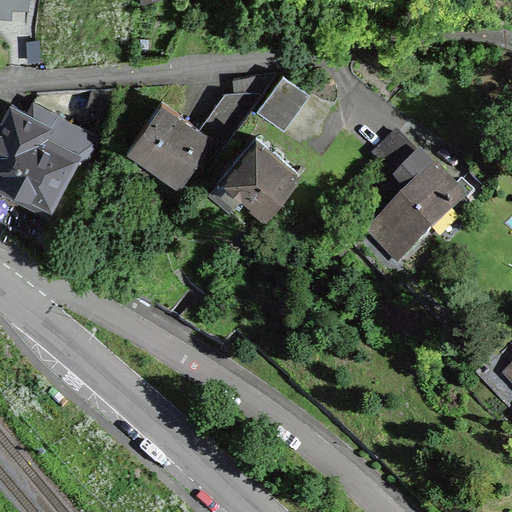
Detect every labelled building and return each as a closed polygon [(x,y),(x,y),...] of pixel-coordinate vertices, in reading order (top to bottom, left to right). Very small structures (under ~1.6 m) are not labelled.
[(283,74),(258,110),(282,127),(308,91),(283,74)] [(260,94),(235,93),(230,100),(249,113),(261,97),(260,94)] [(224,95),(206,120),(231,138),(249,113),(230,100),(224,95)] [(199,129),(161,102),(132,142),(165,166),(159,174),(179,188),(198,161),(214,139),(199,129)] [(12,104),(0,125),(0,185),(47,210),(76,156),(86,161),(100,135),(55,112),(52,118),(30,107),(28,112),(12,104)] [(231,138),(206,120),(199,129),(214,139),(198,161),(209,169),(231,138)] [(257,136),(218,182),(239,200),(244,193),(266,212),(300,173),(257,136)] [(409,193),(433,169),(415,156),(393,176),(409,193)] [(409,193),(370,229),(399,259),(452,209),(446,203),(457,193),(434,168),(433,169),(409,193)] [(173,276),(150,302),(171,312),(192,287),(173,276)] [(200,292),(180,317),(200,330),(221,302),(200,292)]
